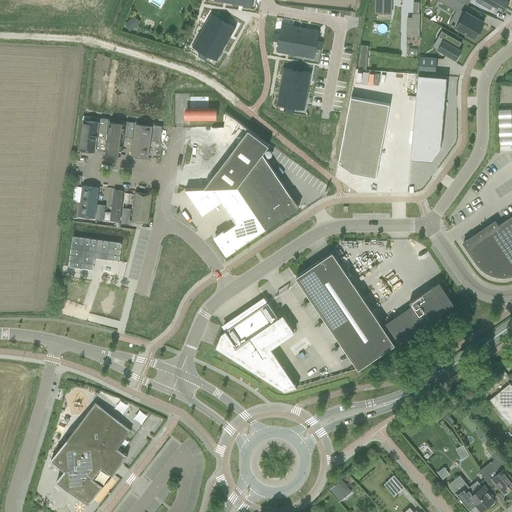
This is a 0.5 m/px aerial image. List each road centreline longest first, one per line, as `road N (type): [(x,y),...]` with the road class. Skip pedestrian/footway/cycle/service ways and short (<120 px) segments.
road 1 (unclassified): [(428,226),(335,226),(231,291)]
road 2 (unclassified): [(428,226),(478,154),(482,82),(511,47)]
road 3 (residential): [(11,511),(57,344)]
road 4 (residential): [(326,104),(339,28),(273,11),(265,0)]
road 5 (secondary): [(400,399),(511,325)]
road 6 (residential): [(140,172),(141,163),(92,158),(90,178),(139,183)]
road 7 (secondary): [(400,399),(332,411),(288,437)]
